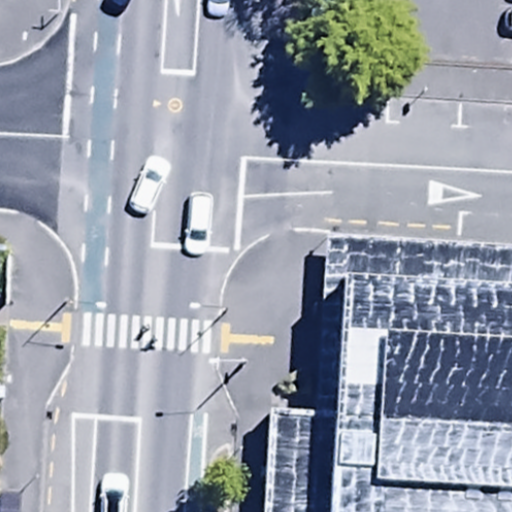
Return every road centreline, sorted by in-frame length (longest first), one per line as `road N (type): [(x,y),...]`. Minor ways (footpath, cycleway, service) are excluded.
road 1 (secondary): [(172,149),(147,511)]
road 2 (residential): [(511,170),(172,149)]
road 3 (residential): [(172,149),(0,138)]
road 4 (secondary): [(182,0),(172,149)]
